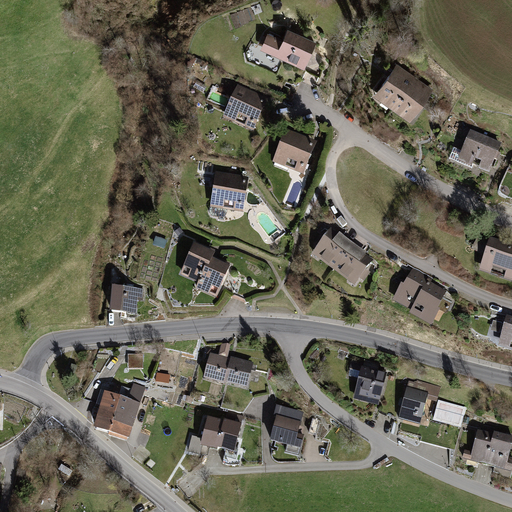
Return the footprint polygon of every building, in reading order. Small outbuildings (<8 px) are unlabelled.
[(264,43),(263,47),(304,65),(314,42),(288,31),(283,42),(268,36),(267,38),(263,36),(261,42),(264,43)] [(397,65),(375,95),(392,108),(414,77),(397,65)] [(414,77),(392,108),(409,120),(431,89),(414,77)] [(266,100),(239,88),(225,118),(252,130),(266,100)] [(314,143),(288,132),(275,163),(302,174),(314,143)] [(500,146),(471,134),(463,153),(454,149),(449,159),(472,169),(474,163),(490,170),(500,146)] [(246,179),(218,174),(213,207),(210,209),(210,211),(210,214),(212,216),(215,217),(219,218),(219,219),(224,220),(227,214),(228,209),(241,212),(246,179)] [(334,269),(351,247),(330,232),(314,254),(334,269)] [(511,248),(490,242),(479,236),(472,248),(485,256),(482,267),(511,276),(511,248)] [(166,241),(157,237),(154,244),(164,247),(166,241)] [(200,282),(211,257),(214,252),(197,244),(195,247),(194,247),(182,274),(200,282)] [(371,262),(351,247),(334,269),(355,284),(371,262)] [(230,265),(211,257),(200,282),(198,288),(216,296),(230,265)] [(394,301),(413,312),(428,284),(430,281),(413,272),(405,287),(403,285),(394,301)] [(492,279),(503,282),(505,277),(493,273),(492,279)] [(444,293),(428,284),(413,312),(411,315),(431,325),(439,309),(436,308),(439,303),(448,308),(451,301),(442,297),(444,293)] [(130,289),(114,287),(112,312),(133,314),(135,300),(141,300),(142,290),(135,289),(135,287),(130,286),(130,289)] [(511,319),(507,318),(500,346),(511,348),(511,319)] [(253,365),(209,355),(204,380),(247,389),(253,365)] [(142,356),(126,356),(126,370),(142,370),(142,356)] [(355,402),(379,406),(384,375),(360,371),(355,402)] [(157,374),(156,385),(170,386),(171,376),(157,374)] [(108,392),(97,426),(130,436),(145,388),(134,384),(129,399),(108,392)] [(427,396),(405,390),(398,421),(420,426),(427,396)] [(303,414),(275,407),(267,441),(294,448),(303,414)] [(242,427),(207,419),(201,445),(235,453),(242,427)] [(511,452),(511,441),(478,432),(470,460),(507,471),(511,452)]
